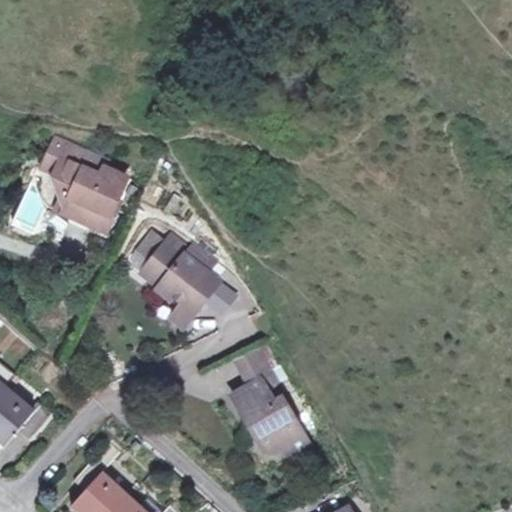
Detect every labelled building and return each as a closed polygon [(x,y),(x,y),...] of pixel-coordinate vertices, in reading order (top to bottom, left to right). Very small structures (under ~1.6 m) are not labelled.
[(42,204),(64,213),(71,196),(59,189),(55,178),(63,158),(47,151),(35,184),(42,204)] [(104,231),(129,174),(105,163),(99,174),(63,158),(55,178),(59,189),(71,196),(64,213),(104,231)] [(153,257),(167,238),(153,228),(139,247),(153,257)] [(172,232),(167,238),(192,258),(195,254),(188,248),(190,246),(172,232)] [(195,254),(192,258),(167,238),(151,260),(144,269),(184,302),(196,311),(219,279),(207,270),(200,265),(211,254),(195,240),(190,246),(188,248),(195,254)] [(217,259),(211,254),(200,265),(207,270),(217,259)] [(183,326),(196,311),(184,302),(171,316),(183,326)] [(282,392),(285,390),(274,372),(259,348),(237,362),(250,384),(260,378),(261,381),(271,399),(282,392)] [(250,384),(232,394),(245,418),(262,447),(280,449),(284,448),(295,441),(292,436),(303,430),(282,392),(271,399),(261,381),(260,378),(250,384)] [(0,395),(8,386),(0,379),(0,395)] [(23,418),(0,399),(0,450),(11,439),(20,447),(43,418),(31,408),(23,418)] [(295,441),(284,448),(289,456),(310,444),(303,430),(292,436),(295,441)] [(72,511),(118,511),(124,507),(100,486),(124,456),(112,446),(72,495),(80,504),(72,511)]
